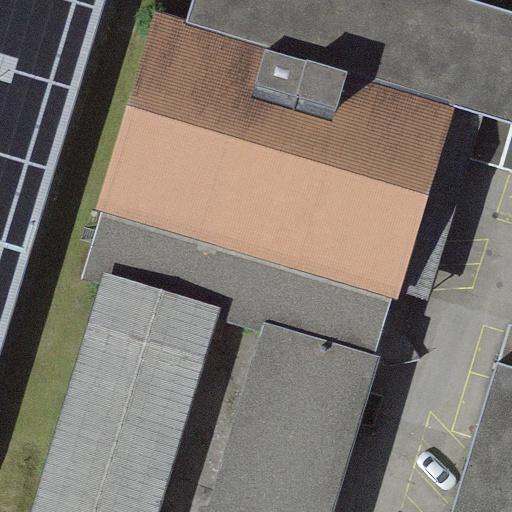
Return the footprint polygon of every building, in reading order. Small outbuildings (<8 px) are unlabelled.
[(0,0),(0,339),(100,0),(0,0)] [(96,35),(79,120),(120,129),(146,0),(129,0),(121,40),(96,35)] [(511,19),(449,0),(193,0),(187,21),(450,101),(511,119),(511,19)] [(368,366),(450,101),(187,21),(163,14),(81,279),(107,287),(212,319),(264,334),(368,366)] [(152,511),(212,319),(107,287),(37,511),(152,511)] [(368,366),(264,334),(209,511),(323,511),(361,391),(368,366)] [(511,511),(511,371),(503,369),(458,511),(511,511)]
